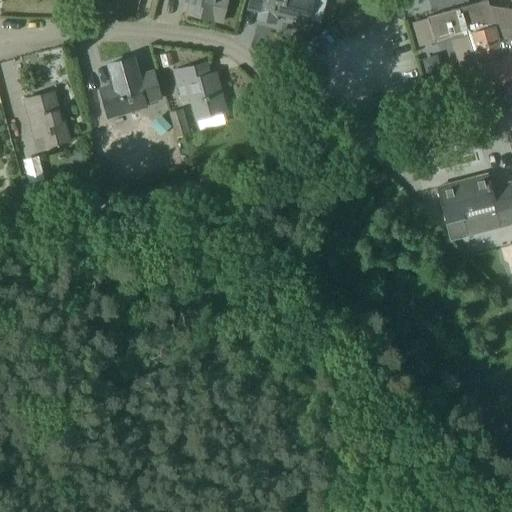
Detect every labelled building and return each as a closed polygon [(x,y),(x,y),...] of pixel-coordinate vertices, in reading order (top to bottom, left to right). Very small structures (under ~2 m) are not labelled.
[(185,0),(208,6),(205,17),(221,21),(226,0),(185,0)] [(261,0),(258,18),(274,22),(276,13),(309,22),(313,0),(261,0)] [(382,0),(374,0),(337,22),(347,38),(390,12),(387,7),(382,0)] [(488,1),(428,17),(434,42),(466,34),(471,32),(486,84),(511,77),(511,9),(489,6),(488,1)] [(137,76),(132,57),(109,64),(115,85),(100,89),(108,117),(146,106),(145,102),(160,98),(153,71),(137,76)] [(215,73),(209,74),(206,63),(174,71),(181,100),(191,97),(197,119),(225,111),(215,73)] [(66,128),(62,112),(58,113),(53,91),(24,99),(34,137),(37,150),(70,141),(66,128)] [(183,108),(168,112),(176,140),(191,136),(183,108)] [(160,116),(150,124),(160,135),(169,126),(160,116)] [(81,147),(69,159),(79,169),(91,157),(81,147)] [(111,159),(99,162),(103,180),(115,178),(111,159)] [(462,215),(464,224),(468,237),(500,229),(497,216),(511,211),(511,190),(510,183),(490,188),(487,174),(469,179),(470,182),(439,190),(446,219),(462,215)] [(24,185),(28,202),(49,197),(45,180),(24,185)] [(29,210),(25,195),(11,198),(15,214),(29,210)]
